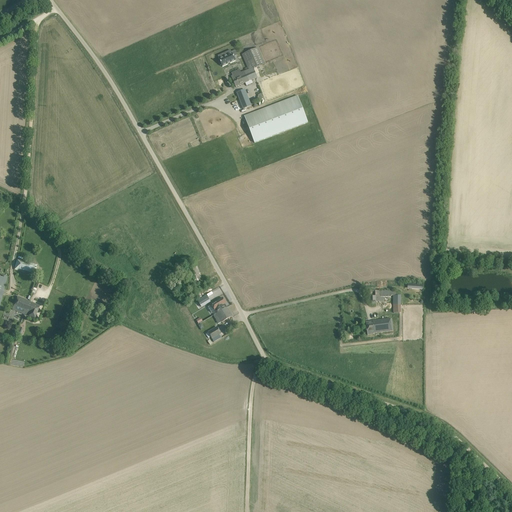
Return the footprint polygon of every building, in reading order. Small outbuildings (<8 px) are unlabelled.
[(266,63),(259,47),(242,55),(249,70),(241,74),(239,70),(231,73),(233,76),(231,77),(236,87),(257,78),(253,69),(266,63)] [(220,64),(221,66),(235,60),(233,56),(237,54),(235,49),(231,50),(232,52),(218,58),(218,60),(217,60),(219,64),(220,64)] [(245,90),(241,91),(237,93),(243,109),(251,106),(245,90)] [(308,123),(298,96),(244,116),(255,143),(308,123)] [(14,270),(36,276),(39,266),(17,260),(14,270)] [(197,266),(192,269),(196,280),(201,277),(197,266)] [(196,284),(191,286),(197,299),(201,297),(196,284)] [(397,291),(373,291),(368,291),(368,304),(376,304),(376,302),(384,302),(384,297),(391,297),(391,296),(397,296),(397,291)] [(206,296),(197,301),(201,307),(210,302),(206,296)] [(12,310),(24,315),(30,302),(18,297),(12,310)] [(218,299),(210,304),(216,313),(216,314),(226,308),(223,302),(225,301),(222,297),(218,299)] [(40,306),(30,302),(24,315),(35,319),(40,306)] [(393,305),(394,313),(402,313),(401,304),(393,305)] [(216,314),(213,315),(215,318),(218,316),(221,322),(231,316),(226,308),(216,314)] [(392,319),(371,321),(366,322),(367,335),(374,334),(374,333),(393,331),(392,319)] [(217,327),(207,332),(210,337),(212,339),(214,342),(221,338),(219,335),(221,334),(217,327)]
